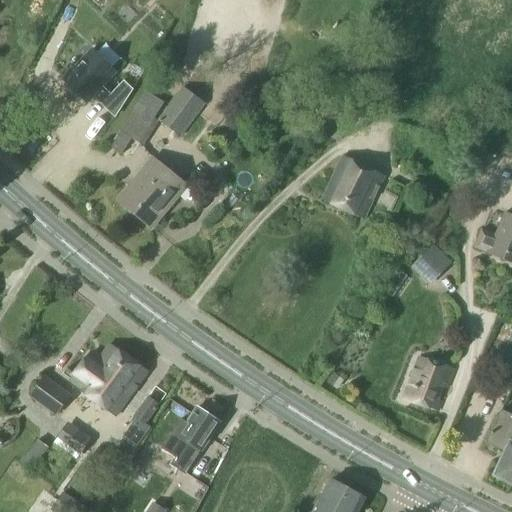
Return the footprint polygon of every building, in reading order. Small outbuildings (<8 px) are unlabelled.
[(91,52),(63,81),(86,103),(91,98),(101,88),(114,74),(91,52)] [(103,103),(116,116),(132,91),(122,82),(109,96),(103,103)] [(179,139),(204,105),(182,88),(157,122),(179,139)] [(145,93),(108,149),(120,156),(130,141),(141,148),(148,138),(143,135),(163,104),(145,93)] [(357,114),(336,102),(319,131),(339,143),(357,114)] [(285,106),(274,123),(300,140),(312,123),(285,106)] [(363,220),(384,177),(343,157),(321,200),(363,220)] [(116,201),(150,230),(176,197),(175,196),(183,186),(151,160),(141,173),(140,172),(116,201)] [(409,191),(433,201),(437,191),(413,181),(409,191)] [(511,218),(503,215),(494,237),(480,231),(473,249),(487,254),(487,255),(511,265),(511,218)] [(431,282),(442,272),(450,265),(431,246),(408,269),(426,286),(431,282)] [(76,389),(95,403),(127,359),(108,345),(94,363),(84,356),(71,373),(65,381),(76,389)] [(511,353),(505,350),(494,376),(511,385),(511,353)] [(146,374),(127,359),(95,403),(115,417),(146,374)] [(418,359),(402,400),(436,413),(440,403),(436,402),(442,388),(445,389),(452,372),(418,359)] [(43,380),(28,400),(56,420),(71,399),(43,380)] [(157,407),(147,399),(133,418),(143,426),(157,407)] [(218,425),(195,410),(177,437),(185,443),(169,466),(183,475),(199,452),(200,452),(218,425)] [(495,476),(511,484),(511,416),(500,411),(484,444),(505,454),(495,476)] [(61,427),(77,442),(89,429),(73,414),(61,427)] [(134,421),(123,437),(121,440),(134,449),(136,446),(147,430),(134,421)] [(38,453),(50,440),(42,433),(30,446),(38,453)] [(81,468),(93,477),(108,456),(96,448),(81,468)] [(334,511),(346,491),(329,481),(312,511),(334,511)] [(356,511),(363,500),(346,491),(334,511),(356,511)] [(50,511),(80,511),(83,509),(61,494),(50,511)] [(163,511),(150,503),(144,511),(163,511)]
